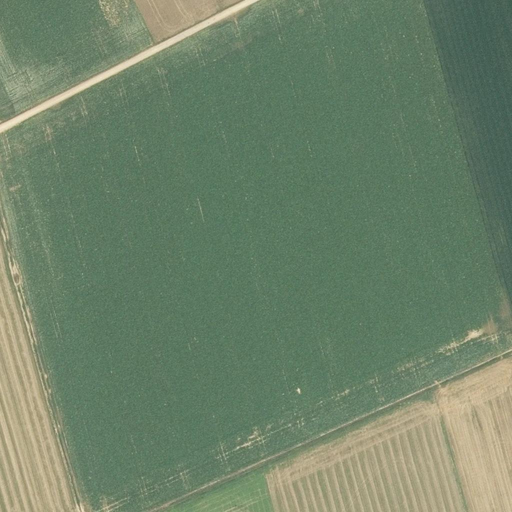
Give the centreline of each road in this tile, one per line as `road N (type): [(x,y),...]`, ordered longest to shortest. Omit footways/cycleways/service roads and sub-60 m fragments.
road 1 (track): [(511,351),(152,511)]
road 2 (track): [(0,211),(83,511)]
road 3 (track): [(253,0),(0,128)]
